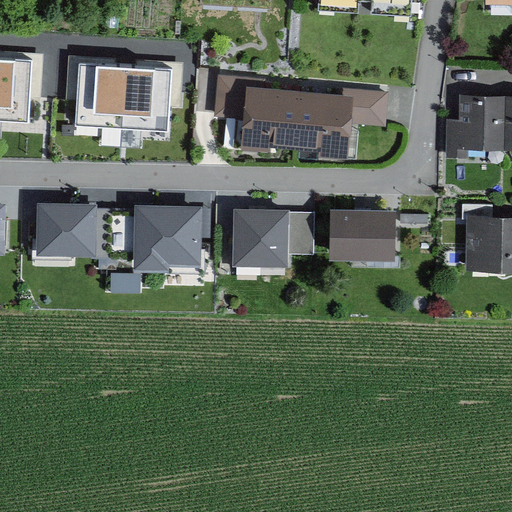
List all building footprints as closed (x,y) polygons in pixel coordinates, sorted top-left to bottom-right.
[(323,0),(323,12),(412,17),(413,0),(323,0)] [(0,56),(0,119),(28,121),(32,59),(0,56)] [(122,127),(125,64),(78,62),(74,125),(122,127)] [(125,64),(122,127),(168,130),(172,67),(125,64)] [(244,137),(292,141),(297,92),(249,87),(247,108),(244,137)] [(347,96),(297,92),(292,141),(343,146),(347,96)] [(507,101),(463,100),(463,129),(447,129),(446,162),(462,162),(462,151),(507,151),(507,101)] [(107,202),(36,204),(37,258),(108,256),(107,202)] [(215,233),(215,206),(114,206),(114,237),(133,237),(133,271),(111,271),(111,290),(143,290),(143,270),(202,270),(202,233),(215,233)] [(285,212),(239,211),(238,252),(285,253),(285,212)] [(395,215),(334,214),(333,258),(394,259),(395,215)] [(511,222),(468,222),(468,268),(503,268),(503,277),(511,277),(511,222)]
